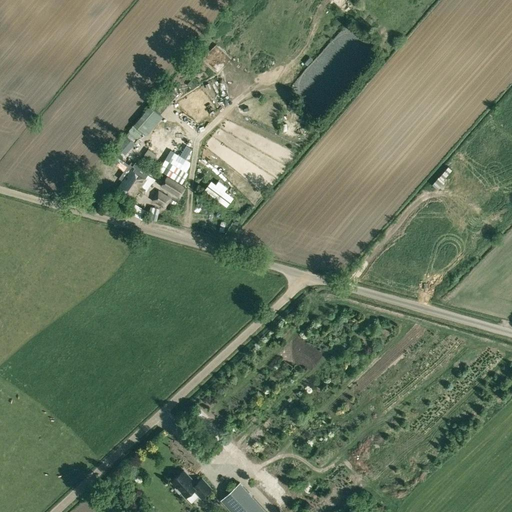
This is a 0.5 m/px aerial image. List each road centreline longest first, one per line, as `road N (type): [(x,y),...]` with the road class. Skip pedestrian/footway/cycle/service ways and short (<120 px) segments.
road 1 (unclassified): [(56,511),(308,276)]
road 2 (unclassified): [(0,189),(308,276)]
road 3 (unclassified): [(511,333),(308,276)]
